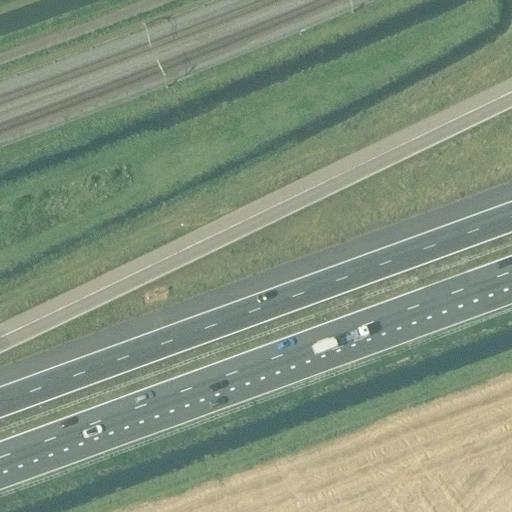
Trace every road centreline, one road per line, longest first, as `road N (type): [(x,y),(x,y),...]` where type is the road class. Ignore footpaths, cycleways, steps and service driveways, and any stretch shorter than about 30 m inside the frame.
road 1 (motorway): [(511,98),(0,343)]
road 2 (motorway): [(511,214),(0,403)]
road 3 (motorway): [(0,457),(511,271)]
